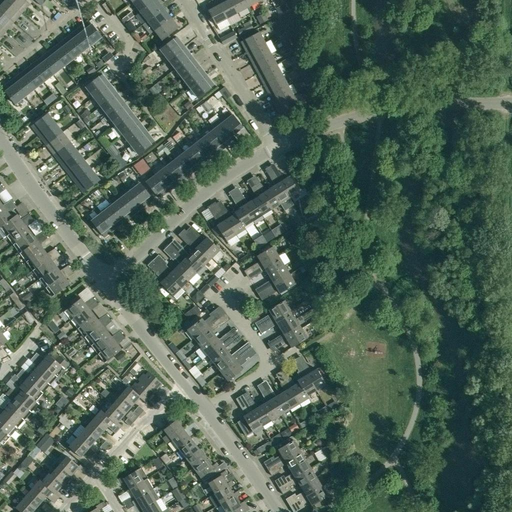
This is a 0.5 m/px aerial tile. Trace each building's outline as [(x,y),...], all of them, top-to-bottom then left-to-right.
[(6,0),(5,0),(0,6),(0,10),(14,23),(22,14),(6,0)] [(6,0),(22,14),(30,4),(24,0),(6,0)] [(134,0),(132,2),(139,12),(154,0),(134,0)] [(147,22),(163,9),(156,0),(154,0),(139,12),(147,22)] [(217,0),(216,1),(224,15),(226,19),(237,13),(229,0),(217,0)] [(229,0),(237,13),(248,8),(243,0),(229,0)] [(226,19),(224,15),(216,1),(206,6),(215,25),(226,19)] [(171,18),(163,9),(147,22),(154,31),(171,18)] [(14,23),(0,10),(0,26),(6,32),(14,23)] [(268,21),(265,14),(264,13),(256,18),(260,25),(268,21)] [(171,18),(154,31),(162,41),(178,28),(171,18)] [(78,29),(91,46),(101,38),(88,21),(78,29)] [(91,46),(78,29),(68,36),(81,53),(91,46)] [(234,32),(224,37),(227,42),(236,37),(234,32)] [(246,53),(265,43),(259,32),(240,42),(246,53)] [(133,36),(136,39),(138,43),(140,41),(141,40),(139,38),(136,33),(133,36)] [(81,53),(68,36),(59,44),(72,60),(81,53)] [(167,59),(184,47),(177,37),(160,50),(167,59)] [(265,43),(246,53),(252,63),(270,53),(265,43)] [(72,60),(59,44),(50,51),(62,68),(72,60)] [(184,47),(167,59),(175,69),(192,56),(184,47)] [(62,68),(50,51),(40,58),(53,75),(62,68)] [(276,64),(270,53),(252,63),(258,74),(276,64)] [(290,57),(294,64),(299,61),(296,54),(290,57)] [(192,56),(175,69),(182,79),(199,66),(192,56)] [(40,58),(31,66),(43,82),(53,75),(40,58)] [(258,74),(263,85),(282,75),(276,64),(258,74)] [(31,66),(21,73),(34,90),(43,82),(31,66)] [(190,88),(207,76),(199,66),(182,79),(190,88)] [(93,67),(86,71),(90,76),(96,71),(93,67)] [(138,74),(142,79),(152,72),(148,67),(138,74)] [(12,81),(25,97),(34,90),(21,73),(12,81)] [(93,97),(110,84),(102,75),(86,87),(93,97)] [(287,86),(282,75),(263,85),(269,95),(287,86)] [(207,76),(190,88),(198,98),(214,85),(207,76)] [(25,97),(12,81),(2,88),(15,105),(25,97)] [(110,84),(93,97),(100,106),(117,94),(110,84)] [(160,96),(153,86),(148,90),(155,100),(160,96)] [(293,96),(287,86),(269,95),(275,106),(293,96)] [(222,95),(226,100),(231,96),(225,87),(219,91),(222,95)] [(319,99),(316,93),(310,96),(313,102),(319,99)] [(108,116),(125,103),(117,94),(100,106),(108,116)] [(293,96),(275,106),(280,117),(299,107),(293,96)] [(212,109),(206,101),(202,105),(208,112),(212,109)] [(132,113),(125,103),(108,116),(115,126),(132,113)] [(67,106),(63,109),(66,114),(71,111),(67,106)] [(220,118),(224,123),(233,135),(242,128),(229,111),(220,118)] [(38,136),(55,123),(47,113),(31,126),(38,136)] [(123,135),(139,123),(132,113),(115,126),(123,135)] [(223,142),(233,135),(224,123),(220,118),(210,126),(214,130),(223,142)] [(46,145),(62,132),(55,123),(38,136),(46,145)] [(139,123),(123,135),(130,145),(147,132),(139,123)] [(214,130),(204,137),(217,154),(226,147),(223,143),(223,142),(214,130)] [(53,155),(70,142),(62,132),(46,145),(53,155)] [(147,132),(130,145),(138,155),(154,142),(147,132)] [(217,154),(204,137),(194,145),(207,161),(217,154)] [(70,142),(53,155),(60,164),(77,152),(70,142)] [(116,150),(112,144),(109,147),(105,149),(110,155),(116,150)] [(164,151),(167,156),(171,153),(167,149),(164,145),(156,151),(159,155),(164,151)] [(194,145),(185,152),(198,169),(207,161),(194,145)] [(77,152),(60,164),(68,174),(84,161),(77,152)] [(175,160),(188,177),(198,169),(185,152),(175,160)] [(137,171),(146,164),(142,159),(133,166),(137,171)] [(175,160),(165,167),(178,184),(188,177),(175,160)] [(84,161),(68,174),(75,183),(92,171),(84,161)] [(165,167),(156,175),(169,192),(178,184),(165,167)] [(100,181),(92,171),(75,183),(83,194),(100,181)] [(159,199),(169,192),(156,175),(146,182),(159,199)] [(289,198),(279,183),(277,179),(274,175),(270,178),(274,186),(270,188),(280,204),(289,198)] [(279,183),(289,198),(298,192),(289,177),(279,183)] [(130,191),(143,208),(152,200),(140,184),(130,191)] [(270,188),(261,194),(271,210),(280,204),(270,188)] [(130,191),(120,199),(133,215),(143,208),(130,191)] [(261,194),(252,200),(262,215),(271,210),(261,194)] [(123,223),(133,215),(120,199),(111,206),(123,223)] [(0,202),(0,213),(13,204),(11,200),(2,205),(0,202)] [(252,221),(262,215),(252,200),(243,206),(252,221)] [(217,219),(220,224),(217,226),(212,229),(216,236),(221,233),(226,241),(235,235),(226,220),(223,215),(221,212),(215,202),(207,208),(215,220),(217,219)] [(13,204),(0,213),(0,226),(12,218),(8,214),(16,207),(13,204)] [(111,206),(101,214),(114,230),(123,223),(111,206)] [(243,206),(233,212),(235,214),(243,227),(252,221),(243,206)] [(243,227),(235,214),(230,217),(226,209),(221,212),(223,215),(226,220),(235,235),(245,229),(243,227)] [(17,214),(12,218),(0,226),(0,227),(6,236),(31,217),(28,214),(20,219),(17,214)] [(114,230),(101,214),(91,221),(104,238),(114,230)] [(6,236),(13,245),(30,232),(26,227),(34,221),(31,217),(6,236)] [(199,245),(212,258),(220,250),(207,237),(203,241),(198,236),(201,233),(192,223),(185,230),(194,240),(199,245)] [(199,245),(194,240),(185,230),(179,236),(188,246),(190,244),(194,249),(191,252),(204,266),(212,258),(199,245)] [(13,245),(19,253),(44,235),(41,231),(33,236),(30,232),(13,245)] [(26,262),(43,249),(39,245),(47,238),(44,235),(19,253),(16,256),(18,258),(21,256),(26,262)] [(258,248),(262,246),(257,238),(254,241),(258,248)] [(183,248),(174,239),(169,245),(177,253),(183,260),(196,273),(204,266),(191,252),(187,256),(181,250),(183,248)] [(176,267),(188,281),(196,273),(183,260),(177,253),(169,245),(163,250),(171,259),(173,257),(179,264),(176,267)] [(262,265),(278,256),(272,246),(256,256),(262,265)] [(43,249),(26,262),(32,271),(57,252),(54,248),(46,254),(43,249)] [(57,252),(32,271),(39,279),(56,266),(52,262),(60,255),(57,252)] [(168,275),(180,288),(188,281),(176,267),(172,271),(165,265),(166,264),(158,255),(153,260),(161,268),(168,275)] [(278,256),(262,265),(268,275),(283,266),(278,256)] [(161,268),(153,260),(147,265),(156,274),(158,272),(164,279),(160,283),(173,296),(180,288),(168,275),(161,268)] [(56,266),(39,279),(45,288),(70,269),(67,265),(59,271),(56,266)] [(283,266),(268,275),(271,280),(274,284),(289,275),(283,266)] [(70,269),(45,288),(52,297),(69,284),(65,279),(73,273),(70,269)] [(270,286),(266,289),(269,294),(277,289),(279,294),(295,284),(289,275),(274,284),(270,286)] [(191,298),(196,304),(202,298),(196,293),(191,298)] [(87,307),(95,301),(92,298),(84,303),(80,298),(79,300),(76,297),(70,302),(73,305),(67,309),(64,312),(71,321),(74,318),(87,307)] [(322,303),(326,308),(332,304),(329,299),(322,303)] [(81,327),(94,316),(91,311),(98,305),(95,301),(87,307),(74,318),(71,321),(77,329),(81,327)] [(268,310),(271,315),(258,323),(261,328),(266,325),(274,320),(290,310),(284,301),(268,310)] [(189,310),(194,317),(200,312),(195,305),(189,310)] [(212,317),(215,321),(226,313),(221,306),(220,306),(209,314),(212,317)] [(280,329),(295,319),(290,310),(274,320),(280,329)] [(101,324),(109,318),(106,314),(98,320),(94,316),(81,327),(77,329),(84,337),(87,335),(101,324)] [(87,335),(84,337),(91,346),(94,343),(108,332),(104,328),(111,322),(109,318),(101,324),(87,335)] [(194,338),(208,327),(201,318),(187,329),(194,338)] [(275,338),(278,343),(286,338),(301,329),(295,319),(280,329),(283,334),(275,338)] [(208,327),(194,338),(200,347),(215,335),(208,327)] [(286,338),(278,343),(280,348),(288,343),(291,348),(307,338),(301,329),(286,338)] [(94,343),(91,346),(98,354),(101,352),(114,341),(122,335),(119,331),(111,337),(108,332),(94,343)] [(58,336),(62,341),(67,337),(63,332),(58,336)] [(101,352),(98,354),(105,363),(108,361),(121,350),(118,345),(125,338),(122,335),(114,341),(101,352)] [(218,340),(215,336),(201,347),(208,355),(225,341),(222,337),(218,340)] [(228,353),(225,348),(228,346),(225,341),(208,355),(214,364),(228,353)] [(179,350),(175,353),(181,361),(186,358),(179,350)] [(214,364),(221,372),(235,361),(242,355),(239,351),(232,357),(228,353),(214,364)] [(54,374),(57,377),(64,369),(69,364),(59,356),(55,360),(48,354),(44,359),(36,353),(33,356),(41,363),(54,374)] [(235,361),(221,372),(227,381),(242,370),(238,365),(245,360),(242,355),(235,361)] [(47,383),(50,385),(57,377),(54,374),(41,363),(33,356),(30,360),(37,367),(33,371),(47,383)] [(307,375),(316,390),(326,385),(316,369),(311,372),(306,364),(302,367),(307,375)] [(307,375),(302,367),(297,370),(302,378),(298,381),(299,383),(307,396),(316,390),(307,375)] [(43,393),(50,385),(47,383),(33,371),(30,375),(22,369),(19,373),(26,379),(40,391),(43,393)] [(138,380),(140,382),(153,393),(161,384),(148,372),(147,372),(145,375),(143,374),(138,380)] [(32,399),(35,402),(43,393),(40,391),(26,379),(19,373),(16,376),(23,383),(19,388),(22,390),(32,399)] [(290,377),(284,380),(289,388),(299,404),(308,398),(307,396),(299,383),(295,385),(290,377)] [(280,394),(290,409),(299,404),(289,388),(284,380),(280,383),(285,391),(280,394)] [(139,397),(145,402),(153,393),(140,382),(137,384),(135,383),(130,389),(139,397)] [(127,387),(120,396),(131,406),(139,397),(130,389),(127,387)] [(28,410),(31,412),(38,404),(35,402),(32,399),(22,390),(18,394),(11,388),(8,392),(15,398),(28,410)] [(21,418),(24,420),(31,412),(28,410),(15,398),(8,392),(5,395),(12,402),(8,406),(21,418)] [(290,409),(280,394),(271,400),(280,415),(290,409)] [(112,405),(123,415),(131,406),(120,396),(112,405)] [(243,396),(238,399),(242,407),(247,414),(243,417),(252,432),(262,426),(252,411),(248,403),(243,396)] [(61,410),(65,406),(58,400),(55,404),(61,410)] [(257,408),(255,404),(252,400),(248,403),(252,411),(262,426),(271,420),(262,405),(257,408)] [(280,415),(271,400),(262,405),(271,420),(280,415)] [(112,405),(104,414),(119,428),(121,426),(117,422),(123,415),(112,405)] [(21,418),(8,406),(4,411),(0,407),(0,413),(1,414),(14,426),(17,429),(24,420),(21,418)] [(92,420),(104,430),(107,427),(115,433),(119,428),(104,414),(100,411),(92,420)] [(1,414),(0,413),(0,428),(7,434),(10,437),(17,429),(14,426),(1,414)] [(164,430),(167,433),(162,437),(166,443),(171,439),(183,430),(177,422),(182,419),(179,416),(174,419),(175,421),(164,430)] [(92,420),(84,429),(96,439),(104,430),(92,420)] [(7,434),(0,428),(0,442),(0,443),(3,445),(10,437),(7,434)] [(76,438),(88,448),(96,439),(84,429),(76,438)] [(183,430),(171,439),(178,449),(190,439),(183,430)] [(80,457),(88,448),(76,438),(69,447),(80,457)] [(190,439),(178,449),(186,458),(198,449),(190,439)] [(263,462),(267,469),(276,464),(284,459),(299,450),(293,440),(278,449),(281,455),(277,457),(273,459),(272,457),(263,462)] [(272,446),(269,441),(257,449),(259,453),(272,446)] [(198,449),(186,458),(193,467),(205,458),(198,449)] [(305,459),(299,450),(284,459),(276,464),(267,469),(271,476),(280,471),(279,468),(283,466),(287,464),(289,468),(305,459)] [(24,459),(30,464),(33,460),(33,459),(28,455),(24,459)] [(67,456),(58,466),(74,480),(76,477),(72,474),(77,469),(81,472),(84,469),(79,465),(78,466),(67,456)] [(205,458),(193,467),(201,478),(213,469),(214,470),(218,466),(216,463),(211,466),(205,458)] [(311,468),(305,459),(289,468),(292,473),(289,475),(288,475),(285,477),(283,475),(274,481),(278,487),(288,482),(295,477),(311,468)] [(58,466),(51,475),(66,489),(68,487),(64,483),(69,478),(73,481),(74,480),(58,466)] [(141,468),(136,470),(123,478),(123,476),(118,479),(120,483),(124,481),(129,489),(147,478),(141,468)] [(301,487),(316,477),(311,468),(295,477),(288,482),(278,487),(283,494),(292,489),(291,487),(294,485),(294,484),(298,482),(301,487)] [(230,473),(227,475),(225,471),(220,474),(221,475),(208,483),(215,494),(228,486),(227,484),(231,481),(234,479),(230,473)] [(16,476),(11,472),(6,477),(11,482),(16,476)] [(66,489),(51,475),(43,484),(58,498),(60,496),(56,492),(61,487),(65,490),(66,489)] [(285,499),(289,506),(300,500),(306,496),(322,487),(316,477),(301,487),(304,492),(300,494),(297,495),(295,493),(285,499)] [(129,489),(135,499),(153,488),(147,478),(129,489)] [(39,481),(31,490),(43,500),(46,496),(54,503),(58,498),(43,484),(39,481)] [(228,486),(215,494),(221,504),(234,496),(233,494),(229,488),(233,485),(231,481),(227,484),(228,486)] [(326,502),(324,498),(328,496),(322,487),(306,496),(300,500),(289,506),(293,511),(295,511),(304,507),(302,505),(305,503),(309,500),(312,506),(314,505),(316,508),(326,502)] [(160,499),(153,488),(135,499),(136,499),(132,502),(134,506),(139,504),(142,509),(155,501),(160,499)] [(43,500),(31,490),(23,499),(35,509),(43,500)] [(234,496),(221,504),(225,511),(229,511),(240,506),(239,504),(241,503),(237,497),(240,495),(237,491),(233,494),(234,496)] [(185,498),(183,494),(175,498),(178,503),(185,498)] [(15,508),(19,511),(32,511),(35,509),(23,499),(15,508)] [(185,499),(180,502),(184,508),(189,505),(185,499)] [(160,511),(161,511),(155,501),(142,509),(143,511),(160,511)] [(240,506),(229,511),(245,511),(249,510),(244,501),(241,503),(239,504),(240,506)] [(89,511),(99,511),(98,510),(103,507),(100,503),(95,506),(96,508),(89,511)]
